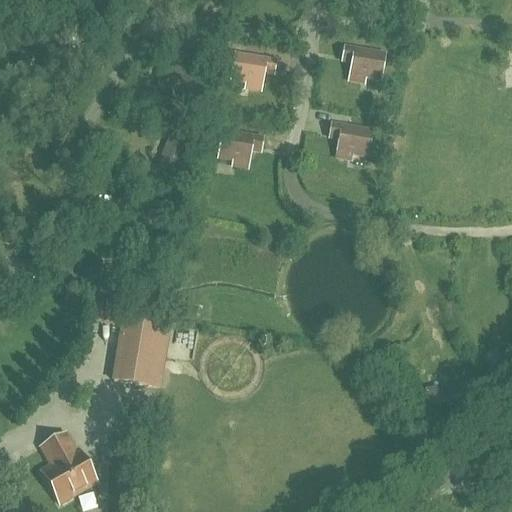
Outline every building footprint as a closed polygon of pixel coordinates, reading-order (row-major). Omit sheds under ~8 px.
[(73,7),(70,0),(67,0),(57,5),(70,32),(81,27),(83,31),(95,25),(84,1),(73,7)] [(19,36),(15,28),(2,34),(14,62),(25,57),(27,60),(40,55),(30,31),(19,36)] [(380,82),(384,56),(344,49),(342,58),(352,59),(348,82),(360,84),(361,79),(380,82)] [(274,71),(275,63),(235,56),(230,82),(249,85),(248,90),(260,92),(264,70),(274,71)] [(192,88),(195,75),(170,69),(168,81),(159,79),(156,92),(186,99),(188,88),(192,88)] [(367,159),(371,133),(331,126),(329,135),(339,136),(335,159),(347,161),(348,156),(367,159)] [(261,149),(262,140),(222,134),(217,159),(236,162),(235,168),(247,170),(251,147),(261,149)] [(173,175),(185,146),(169,139),(156,168),(173,175)] [(167,232),(168,218),(160,217),(162,205),(136,202),(134,215),(138,216),(137,228),(167,232)] [(186,307),(185,316),(196,318),(197,309),(186,307)] [(160,391),(171,325),(122,318),(111,383),(160,391)] [(511,347),(487,368),(498,381),(511,369),(511,347)] [(469,384),(422,389),(423,404),(470,399),(469,384)] [(75,454),(64,436),(41,449),(52,467),(42,473),(59,504),(96,483),(78,452),(75,454)]
